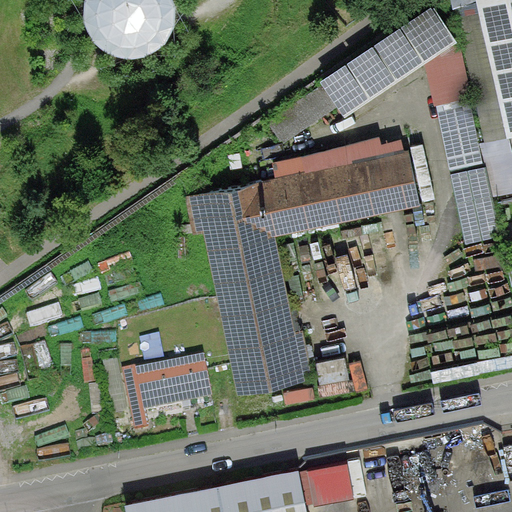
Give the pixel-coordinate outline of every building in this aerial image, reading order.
[(178,8),(176,0),(78,0),(77,5),(78,21),(84,35),(95,47),(108,56),(124,59),(140,58),(154,52),(167,40),(175,25),(178,8)] [(511,0),(479,0),(511,118),(511,0)] [(187,191),(232,393),(302,378),(270,238),(436,201),(422,139),(187,191)] [(135,362),(144,413),(211,401),(202,350),(135,362)] [(122,502),(123,511),(306,511),(305,505),(365,493),(356,453),(122,502)]
